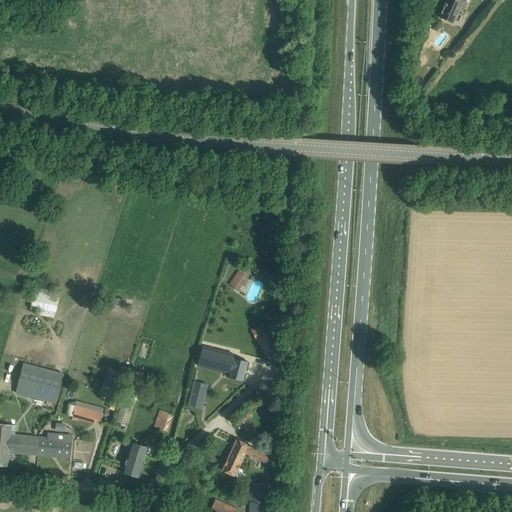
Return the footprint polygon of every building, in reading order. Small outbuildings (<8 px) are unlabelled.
[(447,0),(440,18),(453,23),(459,10),(462,11),(467,0),(447,0)] [(433,28),(438,32),(441,27),(436,23),(433,28)] [(229,285),(236,289),(247,273),(240,268),(229,285)] [(32,301),(31,309),(47,313),(46,316),(54,318),(54,315),(55,315),(60,293),(42,290),(35,288),(33,296),(32,301)] [(256,338),(267,334),(262,323),(251,328),(256,338)] [(234,356),(202,348),(198,366),(230,372),(229,377),(244,382),(249,361),(234,357),(234,356)] [(56,403),(61,383),(64,374),(64,373),(63,372),(24,363),(17,394),(56,403)] [(143,374),(131,370),(116,419),(129,423),(143,374)] [(101,395),(110,396),(112,375),(103,374),(101,395)] [(202,409),(204,402),(208,385),(194,382),(190,399),(188,405),(202,409)] [(104,408),(77,401),(73,417),(100,424),(104,408)] [(162,410),(156,428),(164,430),(169,413),(162,410)] [(37,455),(39,437),(13,434),(13,425),(0,423),(0,466),(8,467),(9,452),(37,455)] [(39,437),(37,455),(70,458),(72,440),(65,439),(66,434),(48,433),(47,438),(39,437)] [(246,452),(245,453),(270,464),(273,456),(237,439),(233,446),(246,452)] [(148,447),(132,442),(122,473),(139,478),(148,447)] [(246,452),(233,446),(222,470),(235,476),(245,453),(246,452)] [(267,511),(270,484),(251,483),(248,511),(267,511)] [(211,510),(215,511),(223,511),(227,504),(216,499),(211,510)]
